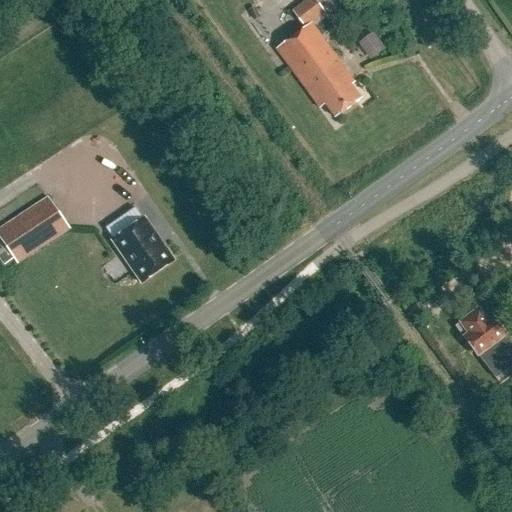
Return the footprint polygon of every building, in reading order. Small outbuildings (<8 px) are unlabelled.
[(326,13),(316,0),(308,0),(294,11),(306,28),(277,50),(320,108),(326,104),(335,118),(362,98),(352,85),(355,83),(312,24),(326,13)] [(254,21),(260,18),(255,8),(249,11),(254,21)] [(359,40),(367,58),(382,51),(374,33),(359,40)] [(15,259),(18,263),(69,230),(49,198),(0,229),(0,236),(1,237),(15,259)] [(112,242),(141,285),(174,262),(163,246),(160,249),(152,237),(156,235),(144,219),(112,242)] [(1,237),(0,237),(0,259),(4,266),(15,259),(1,237)] [(479,309),(460,323),(461,324),(458,326),(480,355),(506,336),(484,307),(480,310),(479,309)]
